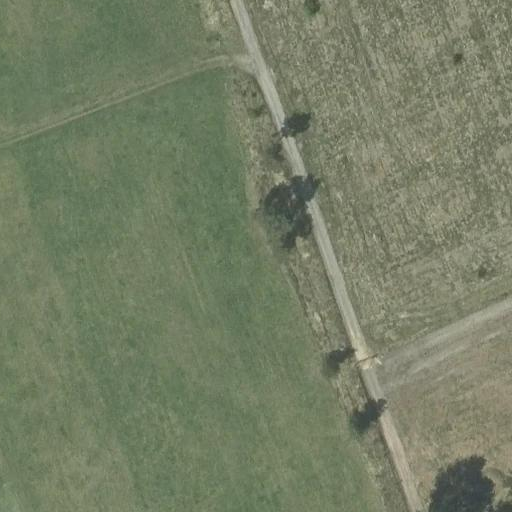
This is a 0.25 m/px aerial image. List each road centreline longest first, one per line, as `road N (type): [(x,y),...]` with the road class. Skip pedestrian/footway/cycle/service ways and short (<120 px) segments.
road 1 (track): [(511,318),(362,391),(221,0)]
road 2 (track): [(405,511),(362,391)]
